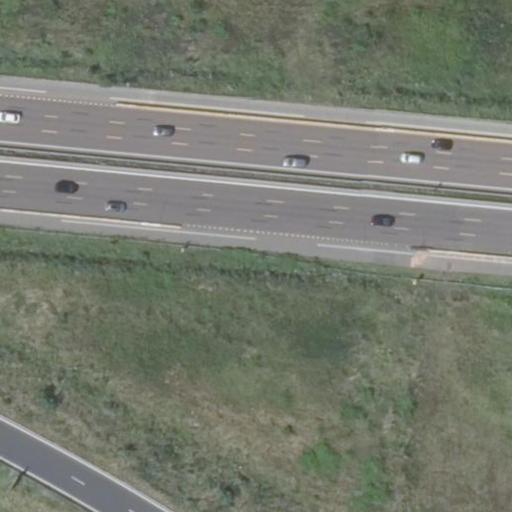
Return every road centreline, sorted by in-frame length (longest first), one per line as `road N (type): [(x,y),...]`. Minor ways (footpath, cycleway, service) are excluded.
road 1 (motorway): [(511,164),(0,115)]
road 2 (motorway): [(0,189),(511,237)]
road 3 (motorway): [(0,444),(128,511)]
